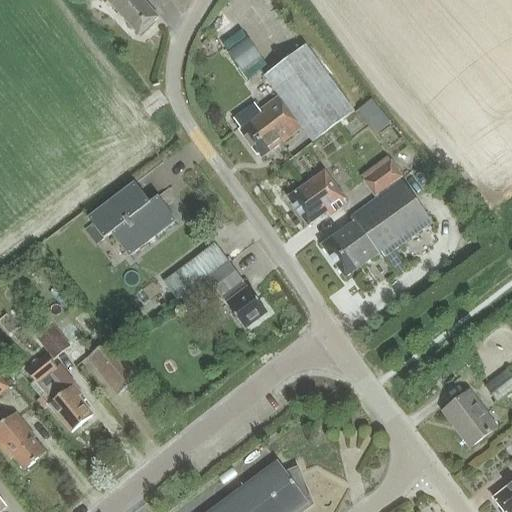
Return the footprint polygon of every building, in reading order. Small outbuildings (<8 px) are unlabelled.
[(102,0),(106,4),(108,2),(138,36),(158,18),(141,0),(102,0)] [(262,114),(240,130),(239,131),(260,160),(302,129),(311,142),(355,112),(304,48),(264,77),(278,96),(259,110),(262,114)] [(368,123),(381,112),(371,100),(358,111),(368,123)] [(232,118),(240,130),(262,114),(259,110),(254,103),(232,118)] [(381,112),(368,123),(377,134),(390,123),(381,112)] [(390,161),(387,157),(360,177),(374,198),(403,177),(391,160),(390,161)] [(326,213),(329,217),(347,203),(324,171),(287,198),(307,226),(326,213)] [(431,223),(401,181),(350,218),(353,223),(321,246),(345,278),(381,253),(396,275),(406,268),(394,250),(431,223)] [(175,221),(157,197),(149,203),(133,182),(88,216),(93,222),(85,228),(96,242),(111,230),(129,255),(175,221)] [(163,283),(175,299),(178,297),(194,285),(227,260),(214,244),(163,283)] [(245,329),(266,313),(228,262),(194,285),(204,298),(210,305),(220,297),(245,329)] [(194,285),(178,297),(188,310),(204,298),(194,285)] [(71,347),(51,322),(34,336),(54,361),(71,347)] [(118,395),(138,379),(101,332),(83,346),(90,355),(87,357),(118,395)] [(27,371),(35,381),(29,385),(39,397),(36,399),(44,409),(49,405),(71,433),(93,416),(78,397),(81,394),(73,384),(66,390),(56,378),(54,379),(50,374),(56,369),(46,356),(27,371)] [(18,372),(10,361),(0,367),(8,378),(18,372)] [(448,367),(454,375),(462,369),(457,361),(448,367)] [(497,401),(511,389),(511,375),(507,369),(485,386),(497,401)] [(0,396),(9,389),(0,377),(0,396)] [(442,412),(470,448),(496,429),(469,392),(442,412)] [(15,413),(4,422),(0,425),(0,446),(10,460),(13,457),(24,471),(45,454),(32,439),(35,437),(15,413)] [(297,468),(286,473),(277,462),(209,511),(302,511),(312,505),(297,468)] [(511,511),(511,483),(493,499),(503,511),(511,511)]
